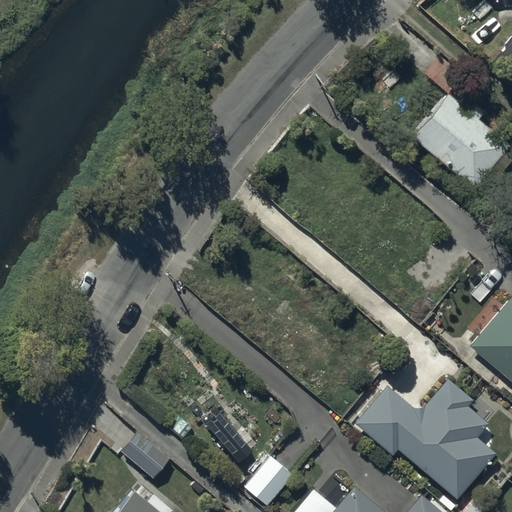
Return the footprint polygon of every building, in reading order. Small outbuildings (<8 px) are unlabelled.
[(511,35),(511,40),(498,57),(511,69),(511,34),(511,35)] [(458,74),(438,58),(423,76),(444,93),(458,74)] [(445,96),(409,139),(470,190),(484,173),(492,180),(511,155),(511,151),(475,121),(482,113),(463,98),(456,106),(445,96)] [(354,181),(317,226),(380,277),(416,233),(385,208),(391,201),(372,185),(367,192),(354,181)] [(278,277),(243,319),(308,372),(321,356),(328,361),(349,335),(278,277)] [(387,277),(377,289),(413,320),(425,306),(399,284),(398,286),(387,277)] [(511,302),(510,300),(468,349),(511,385),(511,302)] [(357,399),(327,374),(311,394),(340,419),(357,399)] [(188,397),(169,420),(231,473),(252,449),(243,441),(259,423),(207,379),(190,399),(188,397)] [(385,386),(352,425),(389,457),(395,451),(453,501),(493,456),(473,438),(484,426),(465,408),(470,403),(445,381),(421,409),(411,410),(385,386)] [(291,476),(268,457),(242,489),(265,508),(291,476)] [(381,511),(351,487),(329,511),(433,511),(417,498),(404,511),(381,511)] [(150,511),(128,493),(112,511),(150,511)]
